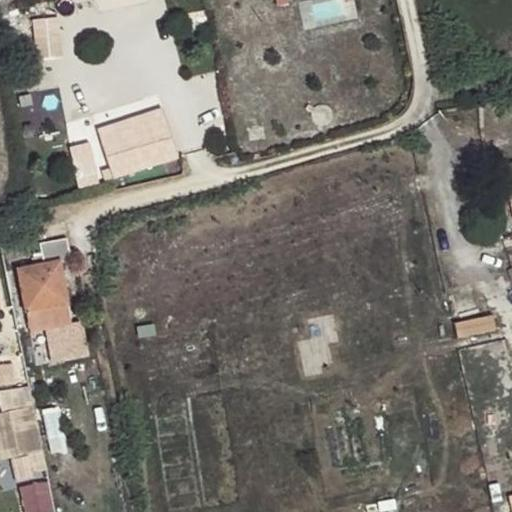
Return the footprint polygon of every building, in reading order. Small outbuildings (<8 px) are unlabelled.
[(63,14),(37,16),(40,56),(65,54),(63,14)] [(119,177),(184,154),(166,103),(101,125),(119,177)] [(97,140),(76,141),(80,184),(101,182),(97,140)] [(43,262),(18,268),(30,333),(72,326),(59,260),(70,257),(67,238),(40,244),(43,262)] [(457,315),(482,311),(476,280),(452,284),(457,315)] [(495,312),(459,320),(462,334),(498,326),(495,312)] [(13,359),(0,361),(0,386),(17,384),(13,359)] [(59,407),(43,410),(49,440),(64,438),(59,407)] [(14,480),(31,476),(26,454),(9,457),(14,480)] [(55,511),(48,478),(22,484),(28,511),(55,511)]
